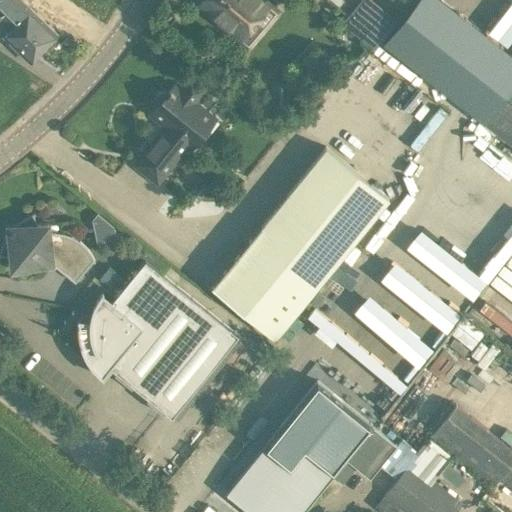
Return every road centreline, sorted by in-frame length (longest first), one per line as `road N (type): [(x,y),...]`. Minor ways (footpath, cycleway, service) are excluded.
road 1 (unclassified): [(0,160),(90,76),(146,0)]
road 2 (unclassified): [(154,511),(0,386)]
